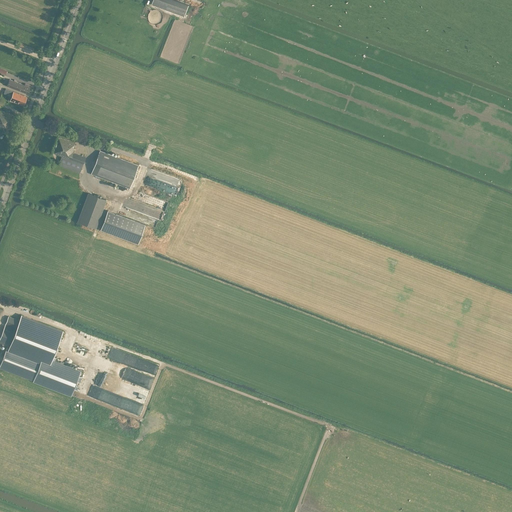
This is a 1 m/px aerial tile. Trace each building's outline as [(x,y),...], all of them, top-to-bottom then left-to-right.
[(153,0),(152,3),(185,16),(189,5),(176,0),(153,0)] [(31,85),(25,82),(24,84),(9,78),(7,85),(28,93),(31,85)] [(23,104),(26,96),(13,91),(10,99),(23,104)] [(8,131),(14,115),(6,111),(0,109),(0,127),(3,129),(2,131),(7,133),(8,130),(8,131)] [(85,156),(72,151),(75,142),(59,136),(53,152),(54,152),(54,153),(57,154),(57,153),(61,155),(58,164),(80,172),(85,156)] [(91,173),(95,174),(130,187),(138,165),(99,150),(91,173)] [(106,199),(88,192),(78,221),(95,227),(96,224),(106,199)] [(107,211),(99,229),(137,243),(144,225),(107,211)] [(19,319),(10,316),(8,315),(0,336),(0,341),(8,345),(7,347),(0,364),(0,366),(33,379),(33,380),(71,394),(74,388),(75,384),(77,380),(79,375),(80,371),(54,361),(56,357),(53,356),(63,329),(21,313),(19,319)] [(158,365),(114,350),(111,359),(154,375),(158,365)] [(107,371),(110,362),(91,355),(88,364),(107,371)] [(127,369),(124,380),(148,387),(151,377),(127,369)] [(93,382),(111,388),(114,380),(104,376),(102,379),(97,378),(97,379),(94,378),(93,382)]
